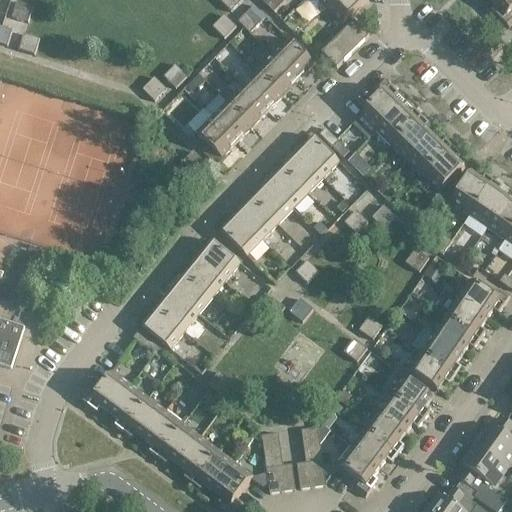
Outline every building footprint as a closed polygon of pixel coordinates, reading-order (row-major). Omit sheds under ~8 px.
[(237,8),(228,0),(221,0),(219,3),(231,14),(237,8)] [(240,0),(228,0),(237,8),(243,2),(240,0)] [(264,0),(262,3),(268,8),(275,0),(264,0)] [(286,3),(282,0),(275,0),(268,8),(274,15),(286,3)] [(309,0),(309,5),(309,8),(312,12),(315,14),(319,15),(323,14),(326,12),(327,12),(338,0),(309,0)] [(338,0),(327,12),(342,28),(351,20),(368,3),(365,0),(338,0)] [(511,13),(511,0),(493,0),(490,3),(498,11),(494,15),(509,30),(511,27),(511,14),(511,13)] [(25,7),(17,4),(12,20),(20,23),(25,7)] [(33,9),(25,7),(20,23),(28,25),(33,9)] [(256,30),(262,24),(250,12),(244,19),(256,30)] [(230,24),(224,18),(213,30),(219,36),(230,24)] [(249,36),(256,30),(244,19),(238,24),(244,30),(249,36)] [(369,39),(354,23),(322,55),(337,71),(369,39)] [(230,24),(219,36),(225,41),(236,29),(230,24)] [(0,28),(0,37),(10,41),(13,33),(3,29),(0,28)] [(24,36),(21,44),(37,50),(40,42),(24,36)] [(10,41),(0,37),(0,46),(7,49),(10,41)] [(288,42),(273,58),(299,83),(314,68),(288,42)] [(37,50),(21,44),(19,52),(35,58),(37,50)] [(299,83),(273,58),(257,73),(283,99),(299,83)] [(176,67),(164,79),(170,85),(182,73),(176,67)] [(182,73),(170,85),(176,91),(188,79),(182,73)] [(283,99),(257,73),(242,89),(268,114),(283,99)] [(167,92),(155,80),(149,86),(161,98),(167,92)] [(380,98),(360,118),(376,134),(402,108),(394,101),(398,96),(383,82),(374,91),(380,98)] [(161,98),(149,86),(143,92),(155,104),(161,98)] [(268,114),(242,89),(227,104),(252,130),(268,114)] [(252,130),(227,104),(211,120),(237,146),(252,130)] [(409,116),(402,108),(376,134),(392,149),(421,119),(414,112),(409,116)] [(429,126),(421,119),(392,149),(407,164),(433,139),(425,131),(429,126)] [(237,146),(211,120),(196,136),(222,161),(237,146)] [(320,137),(332,149),(337,143),(326,131),(320,137)] [(313,139),(298,155),(324,181),(339,165),(316,141),(313,139)] [(441,147),(433,139),(407,164),(423,180),(452,149),(445,142),(441,147)] [(349,155),(337,143),(332,149),(343,161),(349,155)] [(460,157),(452,149),(423,180),(439,196),(464,170),(456,161),(460,157)] [(193,154),(193,155),(183,165),(201,182),(211,172),(193,154)] [(324,181),(298,155),(282,170),(308,196),(324,181)] [(308,196),(282,170),(267,186),(293,212),(308,196)] [(471,176),(451,205),(469,218),(493,184),(484,178),(481,183),(471,176)] [(502,189),(493,184),(469,218),(487,230),(508,201),(498,194),(502,189)] [(293,212),(267,186),(252,202),(278,227),(293,212)] [(154,201),(133,194),(132,199),(130,205),(150,211),(154,201)] [(511,203),(508,201),(487,230),(506,243),(511,233),(511,203)] [(278,227),(252,202),(236,218),(262,243),(278,227)] [(343,204),(337,210),(342,215),(348,208),(343,204)] [(372,220),(372,221),(378,226),(390,214),(384,208),(372,220)] [(356,213),(344,225),(350,231),(362,219),(356,213)] [(390,214),(378,226),(384,232),(396,220),(390,214)] [(262,243),(236,218),(221,233),(247,259),(262,243)] [(356,237),(368,225),(362,219),(350,231),(356,237)] [(320,224),(314,230),(321,237),(327,231),(320,224)] [(511,233),(506,243),(499,253),(511,261),(511,233)] [(439,234),(429,248),(436,253),(445,239),(439,234)] [(443,258),(452,244),(445,239),(436,253),(443,258)] [(240,266),(212,244),(198,260),(226,284),(240,266)] [(422,257),(415,252),(406,266),(412,271),(422,257)] [(419,275),(429,261),(422,257),(412,271),(419,275)] [(226,284),(198,260),(184,278),(212,301),(226,284)] [(313,269),(307,263),(295,275),(301,281),(313,269)] [(319,275),(313,269),(301,281),(307,287),(319,275)] [(511,282),(505,277),(500,284),(511,292),(511,282)] [(212,301),(184,278),(170,295),(199,318),(212,301)] [(494,299),(470,282),(457,301),(487,322),(494,313),(498,316),(510,299),(499,291),(494,299)] [(199,318),(170,295),(157,312),(185,335),(199,318)] [(437,313),(445,319),(480,343),(486,335),(481,331),(487,322),(457,301),(449,295),(437,313)] [(272,300),(261,313),(268,318),(279,305),(272,300)] [(313,312),(300,302),(295,308),(308,319),(313,312)] [(279,305),(268,318),(275,324),(285,311),(279,305)] [(290,315),(303,325),(308,319),(295,308),(290,315)] [(185,335),(157,312),(143,329),(171,352),(185,335)] [(369,319),(364,326),(378,336),(383,329),(370,320),(369,319)] [(480,343),(445,319),(433,337),(463,358),(469,348),(474,352),(480,343)] [(0,369),(13,374),(25,336),(26,336),(26,335),(26,334),(26,332),(0,323),(0,369)] [(378,336),(364,326),(359,333),(373,343),(378,336)] [(133,341),(146,351),(152,345),(139,334),(133,341)] [(463,358),(433,337),(420,355),(455,379),(461,370),(456,367),(463,358)] [(354,341),(353,342),(344,355),(350,360),(360,346),(354,341)] [(165,355),(152,345),(146,351),(159,362),(165,355)] [(360,346),(350,360),(357,365),(362,358),(367,351),(360,346)] [(455,379),(420,355),(408,373),(437,394),(444,384),(449,387),(455,379)] [(81,402),(96,414),(97,415),(101,410),(110,417),(131,387),(113,374),(96,397),(89,392),(81,402)] [(208,388),(215,393),(225,379),(218,374),(208,388)] [(232,384),(225,379),(215,393),(222,398),(223,397),(232,384)] [(404,380),(390,397),(423,423),(430,414),(425,411),(432,401),(404,380)] [(149,400),(131,387),(110,417),(119,424),(115,428),(124,435),(149,400)] [(343,393),(337,401),(343,406),(349,398),(343,393)] [(423,423),(390,397),(377,414),(406,436),(412,427),(417,431),(423,423)] [(166,413),(149,400),(124,435),(132,441),(136,436),(145,443),(166,413)] [(184,427),(166,413),(145,443),(154,450),(150,454),(158,460),(184,427)] [(327,414),(319,425),(327,432),(336,421),(327,414)] [(406,436),(377,414),(370,424),(364,419),(358,427),(398,457),(404,449),(399,445),(406,436)] [(491,428),(476,448),(507,469),(511,462),(511,426),(505,422),(500,430),(495,431),(491,428)] [(201,440),(184,427),(158,460),(166,467),(170,462),(179,469),(201,440)] [(398,457),(358,427),(352,435),(358,439),(351,449),(380,471),(387,462),(391,466),(398,457)] [(319,439),(318,431),(301,433),(303,441),(319,439)] [(262,438),(262,439),(263,447),(280,444),(279,436),(262,438)] [(320,447),(319,439),(303,441),(304,449),(320,447)] [(219,453),(201,440),(179,469),(188,475),(184,480),(192,487),(219,453)] [(281,452),(280,444),(263,447),(264,455),(281,452)] [(321,455),(320,447),(304,449),(305,457),(321,455)] [(507,469),(476,448),(462,468),(467,471),(467,475),(461,483),(478,495),(474,500),(491,511),(500,511),(506,505),(488,492),(491,488),(492,489),(507,469)] [(380,471),(351,449),(337,467),(361,485),(355,492),(366,500),(376,486),(378,483),(373,480),(380,471)] [(282,461),(281,452),(264,455),(265,463),(282,461)] [(236,466),(219,453),(192,487),(201,493),(205,488),(214,495),(236,466)] [(323,463),(321,455),(305,457),(306,465),(310,465),(323,463)] [(283,469),(282,461),(265,463),(266,471),(279,469),(283,469)] [(326,489),(323,463),(310,465),(313,490),(326,489)] [(313,490),(310,465),(306,465),(297,467),(300,492),(313,490)] [(254,479),(236,466),(214,495),(222,501),(219,506),(226,511),(240,511),(243,508),(236,502),(254,479)] [(292,467),(283,469),(279,469),(283,495),(296,493),(292,467)] [(283,495),(279,469),(266,471),(270,497),(283,495)] [(429,511),(482,511),(456,492),(449,500),(445,501),(441,497),(429,511)]
